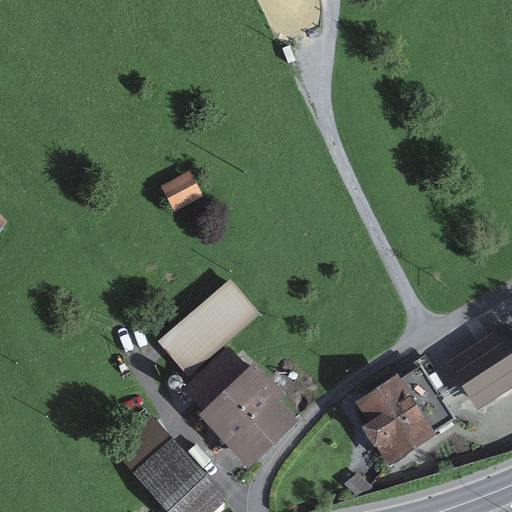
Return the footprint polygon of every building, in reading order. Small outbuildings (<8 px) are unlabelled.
[(190,172),(161,186),(175,212),(204,197),(190,172)] [(0,214),(0,230),(4,227),(8,223),(0,214)] [(261,315),(230,280),(159,343),(189,377),(226,345),(261,315)] [(511,327),(508,321),(447,360),(478,409),(511,386),(511,327)] [(287,396),(254,362),(200,417),(249,470),(299,421),(281,401),(287,396)] [(401,379),(398,375),(356,402),(369,424),(362,429),(375,448),(377,448),(389,466),(437,436),(434,432),(454,421),(422,367),(401,379)] [(214,511),(227,500),(174,439),(172,441),(151,416),(117,444),(138,470),(135,473),(169,511),(214,511)] [(361,498),(372,486),(355,469),(342,482),(361,498)]
